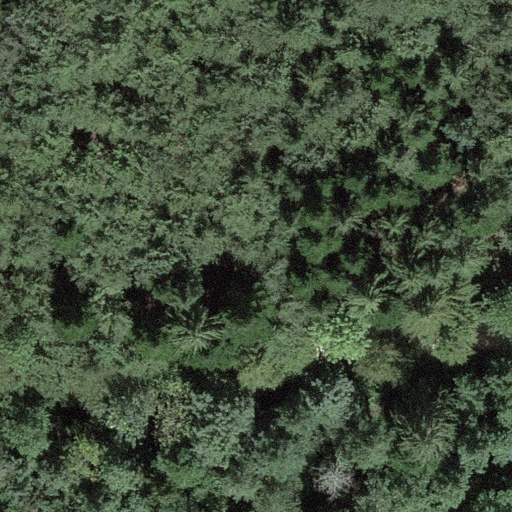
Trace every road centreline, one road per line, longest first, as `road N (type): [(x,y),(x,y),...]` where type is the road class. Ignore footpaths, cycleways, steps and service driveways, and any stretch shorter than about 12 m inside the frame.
road 1 (track): [(511,330),(121,355)]
road 2 (track): [(0,363),(121,355)]
